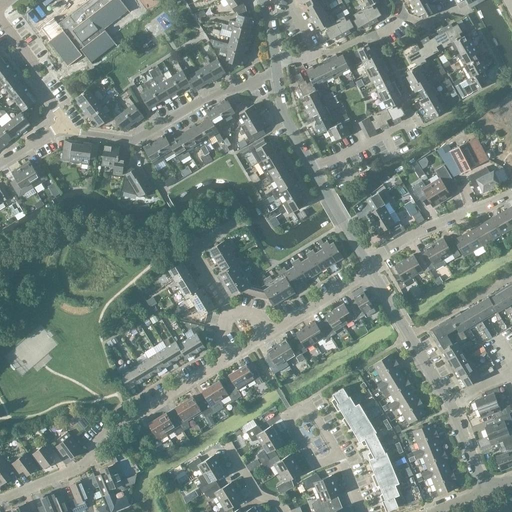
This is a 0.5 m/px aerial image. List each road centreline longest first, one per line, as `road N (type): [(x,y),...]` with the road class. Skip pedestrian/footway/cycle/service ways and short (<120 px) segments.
road 1 (residential): [(0,501),(84,466),(104,433),(235,355)]
road 2 (residential): [(312,172),(411,121),(409,98),(375,28)]
road 3 (residential): [(134,142),(222,89),(268,74),(274,62)]
road 4 (residential): [(369,271),(511,196)]
road 5 (residential): [(337,456),(311,405),(287,417),(316,466)]
road 6 (residential): [(57,130),(34,65),(0,19)]
road 7 (residential): [(265,335),(369,271)]
road 8 (residential): [(409,337),(511,275)]
